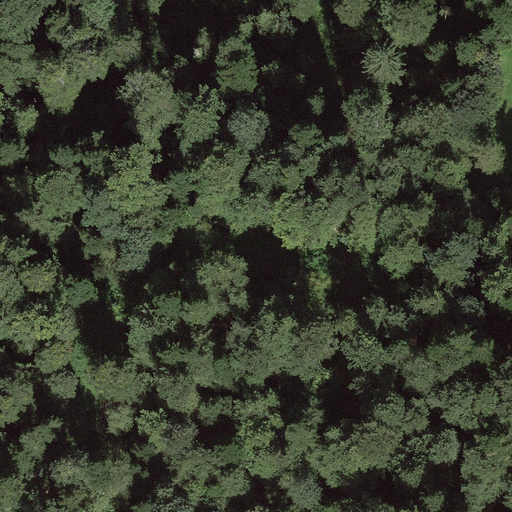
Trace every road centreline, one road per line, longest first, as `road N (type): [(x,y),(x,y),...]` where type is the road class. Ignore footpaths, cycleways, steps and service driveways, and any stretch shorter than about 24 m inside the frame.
road 1 (track): [(95,511),(81,422),(94,362),(134,302),(184,267),(250,263),(511,325)]
road 2 (track): [(134,0),(169,31),(249,28),(349,0)]
